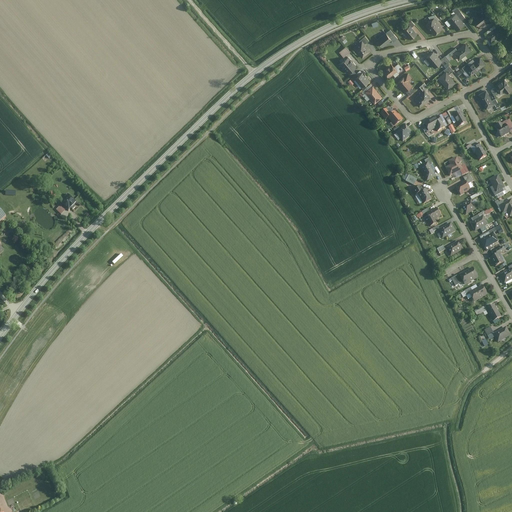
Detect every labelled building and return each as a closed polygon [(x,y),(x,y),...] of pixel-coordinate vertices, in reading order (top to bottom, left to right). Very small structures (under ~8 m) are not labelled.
[(463,17),(457,8),(453,11),(455,14),(459,20),(463,17)] [(471,21),(477,28),(487,20),(482,13),(471,21)] [(455,14),(447,20),(455,31),(464,25),(459,20),(455,14)] [(432,36),(441,28),(435,22),(432,18),(430,20),(423,26),(432,36)] [(407,26),(402,31),(410,39),(416,33),(411,27),(409,25),(407,26)] [(494,27),(482,35),(488,42),(494,37),(495,39),(501,34),(494,26),(494,27)] [(397,38),(389,29),(385,34),(391,40),(392,42),(397,38)] [(382,48),(391,40),(385,34),(376,41),(382,48)] [(365,43),(362,41),(359,43),(354,48),(362,58),(371,51),(365,43)] [(455,53),(460,60),(473,51),(467,44),(457,51),(455,53)] [(457,51),(454,47),(446,55),(449,58),(455,53),(457,51)] [(349,53),(345,48),(338,53),(342,59),(349,53)] [(440,60),(434,53),(425,58),(434,68),(441,62),(440,60)] [(356,67),(348,57),(339,64),(348,74),(356,67)] [(472,76),(487,65),(481,57),(466,68),(472,76)] [(403,69),(398,63),(392,68),(397,72),(398,74),(403,69)] [(381,71),(388,79),(397,72),(392,68),(390,64),(381,71)] [(452,72),(448,67),(443,71),(445,74),(447,76),(452,72)] [(368,83),(361,73),(355,78),(353,79),(361,89),(368,83)] [(409,73),(398,82),(406,92),(414,86),(409,80),(412,77),(409,73)] [(445,74),(437,80),(447,92),(455,86),(447,76),(445,74)] [(505,79),(494,87),(498,93),(499,95),(505,91),(506,93),(511,89),(505,79)] [(427,88),(424,84),(419,88),(422,92),(424,90),(427,88)] [(367,90),(365,87),(358,94),(360,97),(364,93),(367,90)] [(381,99),(372,87),(367,90),(364,93),(374,105),(381,99)] [(494,87),(489,90),(493,96),(498,93),(494,87)] [(413,101),(421,109),(431,98),(424,90),(422,92),(413,101)] [(492,101),(485,91),(477,96),(485,110),(494,105),(492,101)] [(456,108),(446,113),(449,119),(453,117),(460,114),(456,108)] [(387,111),(384,109),(378,114),(380,117),(387,111)] [(380,117),(383,120),(389,115),(387,111),(380,117)] [(403,121),(395,112),(388,119),(395,128),(403,121)] [(460,114),(453,117),(459,128),(468,123),(462,112),(460,114)] [(439,117),(424,126),(428,134),(436,129),(438,132),(445,128),(439,117)] [(511,130),(511,123),(509,119),(502,123),(504,125),(508,133),(511,130)] [(498,138),(508,133),(504,125),(500,127),(498,123),(492,127),(498,138)] [(396,133),(404,143),(414,134),(406,125),(396,133)] [(487,158),(482,149),(476,152),(481,162),(487,158)] [(447,169),(451,177),(464,170),(460,162),(461,162),(459,158),(450,162),(452,166),(447,169)] [(436,178),(428,163),(420,167),(428,182),(436,178)] [(410,175),(407,182),(415,186),(419,179),(410,175)] [(506,189),(498,176),(490,181),(497,194),(506,189)] [(456,187),(461,196),(472,190),(467,182),(456,187)] [(432,201),(427,190),(423,192),(421,187),(414,190),(416,196),(419,195),(424,205),(432,201)] [(476,194),(471,197),(473,200),(482,195),(480,191),(476,193),(476,194)] [(67,212),(76,204),(67,195),(64,198),(67,202),(62,207),(67,212)] [(511,216),(511,199),(500,206),(505,214),(508,212),(511,217),(511,216)] [(461,206),(467,216),(477,210),(472,201),(461,206)] [(488,215),(495,211),(492,207),(485,212),(488,215)] [(441,217),(437,210),(428,215),(432,221),(429,223),(432,227),(438,223),(436,220),(441,217)] [(471,224),(476,233),(489,225),(484,217),(471,224)] [(438,231),(443,240),(457,233),(452,224),(438,231)] [(481,241),(486,250),(499,243),(494,233),(481,241)] [(447,249),(451,257),(465,250),(460,242),(447,249)] [(491,259),(496,268),(504,263),(500,256),(507,253),(504,248),(493,254),(495,257),(491,259)] [(460,275),(466,286),(479,278),(473,268),(460,275)] [(511,270),(500,277),(505,285),(511,281),(511,270)] [(470,293),(475,302),(488,296),(483,286),(470,293)] [(502,317),(495,305),(486,310),(493,322),(502,317)] [(500,343),(511,336),(506,327),(494,334),(500,343)]
